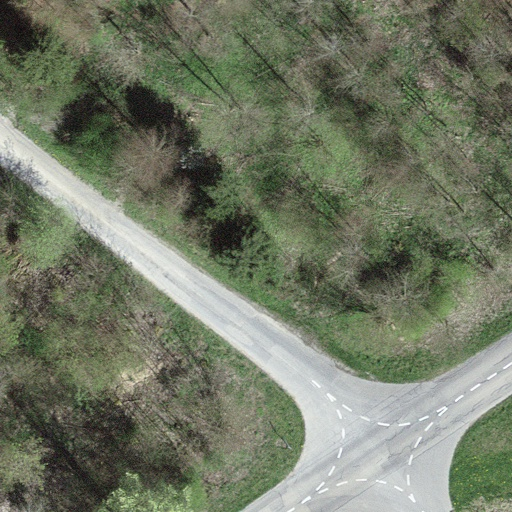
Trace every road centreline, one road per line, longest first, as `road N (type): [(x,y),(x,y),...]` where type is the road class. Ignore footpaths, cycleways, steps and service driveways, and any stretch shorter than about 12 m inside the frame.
road 1 (track): [(373,451),(318,386),(0,138)]
road 2 (tertiary): [(511,359),(373,451)]
